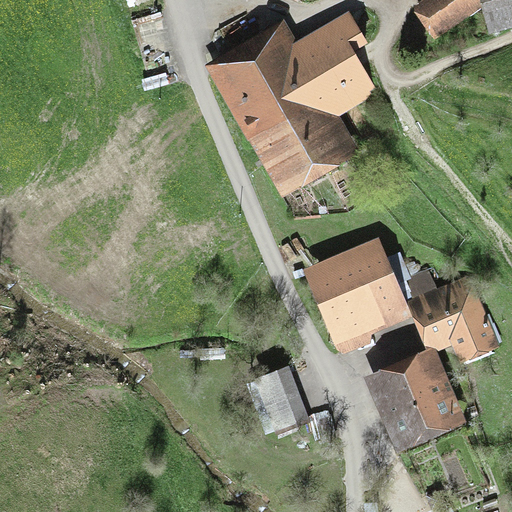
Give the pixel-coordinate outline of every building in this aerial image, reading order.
[(474,2),(472,0),(433,0),(423,7),(437,28),(474,2)] [(511,0),(488,0),(494,20),(511,15),(511,0)] [(163,12),(131,21),(152,90),(183,81),(163,12)] [(294,70),(269,28),(218,58),(288,179),(339,149),(321,118),(359,96),(349,79),(366,69),(354,49),(361,45),(345,17),(325,29),(307,63),(294,70)] [(315,278),(341,341),(403,315),(377,253),(315,278)] [(459,281),(434,290),(426,270),(404,278),(429,339),(452,330),(462,355),(490,344),(480,319),(483,317),(470,285),(462,288),(459,281)] [(427,362),(423,353),(375,373),(402,435),(449,415),(433,376),(438,374),(432,360),(427,362)] [(275,425),(302,414),(285,367),(257,378),(275,425)]
